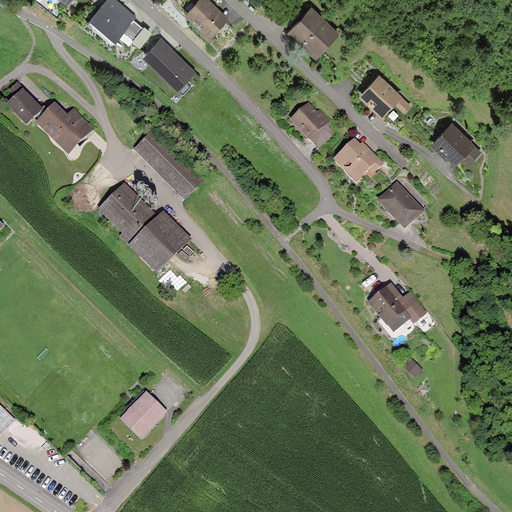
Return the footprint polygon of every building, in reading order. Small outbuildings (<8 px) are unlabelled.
[(120,0),(104,0),(90,16),(116,40),(138,15),(120,0)] [(221,26),(200,5),(186,19),(207,39),(221,26)] [(335,40),(309,12),(286,34),(312,61),(335,40)] [(191,72),(158,41),(142,57),(176,89),(191,72)] [(399,99),(376,79),(360,98),(383,118),(393,107),(399,99)] [(43,107),(24,90),(9,107),(27,124),(43,107)] [(399,99),(393,107),(404,116),(410,109),(399,99)] [(56,107),(40,124),(69,151),(91,128),(74,111),(67,118),(56,107)] [(314,119),(306,111),(291,125),(314,151),(330,136),(324,130),(331,124),(320,113),(314,119)] [(471,150),(450,131),(434,149),(455,167),(461,160),(471,150)] [(202,180),(154,136),(136,156),(184,200),(202,180)] [(477,155),(471,150),(461,160),(468,166),(477,155)] [(357,156),(352,151),(335,166),(356,189),(365,180),(368,184),(381,172),(362,152),(357,156)] [(419,213),(396,189),(376,208),(398,232),(419,213)] [(156,226),(122,191),(97,216),(132,250),(156,226)] [(160,223),(156,226),(132,250),(130,253),(156,279),(186,249),(160,223)] [(400,307),(390,294),(367,311),(384,334),(407,317),(400,307)] [(409,299),(400,307),(407,317),(414,326),(424,319),(409,299)] [(420,378),(410,367),(402,374),(412,385),(420,378)] [(145,396),(120,420),(138,438),(163,415),(145,396)] [(0,410),(0,434),(12,422),(0,410)]
